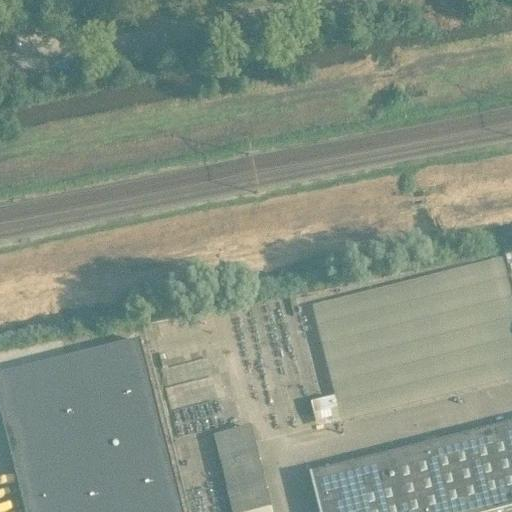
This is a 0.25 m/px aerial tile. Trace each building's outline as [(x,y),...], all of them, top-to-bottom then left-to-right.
[(181,511),(139,343),(0,377),(0,419),(23,511),(181,511)] [(463,434),(511,424),(511,382),(469,390),(474,413),(460,416),(463,434)] [(336,399),(310,405),(313,417),(339,410),(336,399)] [(508,511),(511,511),(511,425),(309,477),(317,511),(508,511)] [(226,486),(262,477),(250,429),(214,438),(226,486)]
